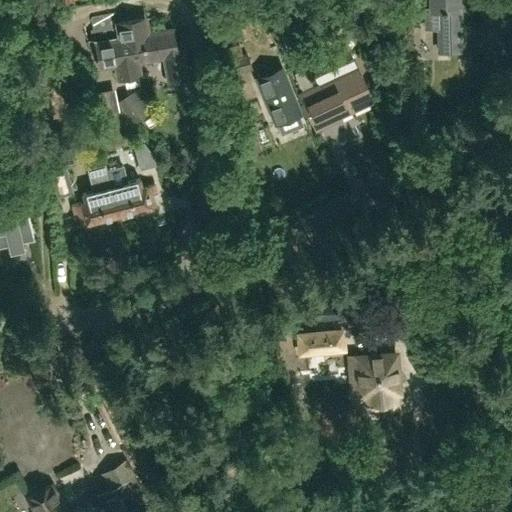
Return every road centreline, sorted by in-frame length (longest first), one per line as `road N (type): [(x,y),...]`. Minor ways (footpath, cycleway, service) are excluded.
road 1 (unclassified): [(0,351),(230,266),(511,120)]
road 2 (unknown): [(230,94),(230,266)]
